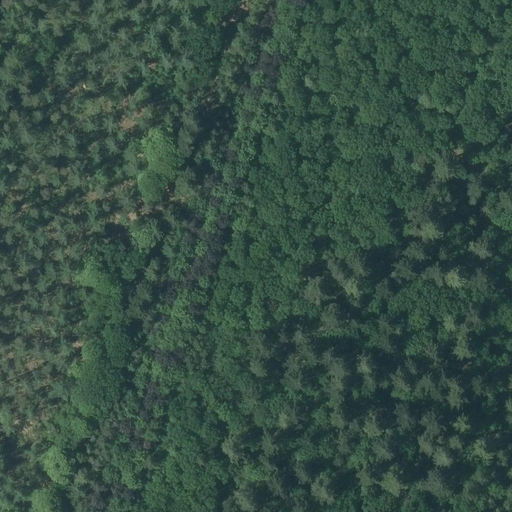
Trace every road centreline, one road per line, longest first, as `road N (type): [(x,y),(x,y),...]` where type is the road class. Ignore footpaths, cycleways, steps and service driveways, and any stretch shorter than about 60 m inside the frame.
road 1 (tertiary): [(100,511),(275,0)]
road 2 (unknown): [(133,511),(304,0)]
road 3 (track): [(511,368),(483,511)]
